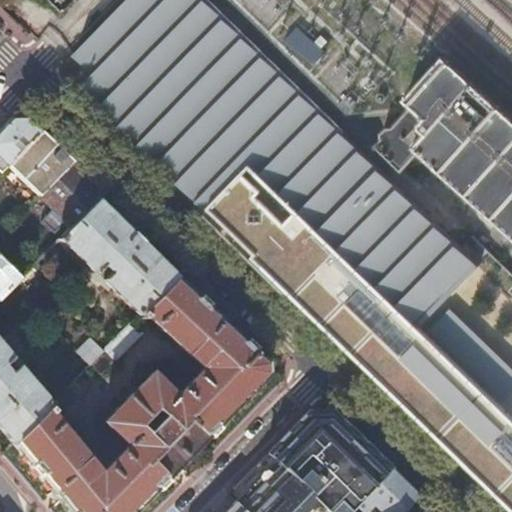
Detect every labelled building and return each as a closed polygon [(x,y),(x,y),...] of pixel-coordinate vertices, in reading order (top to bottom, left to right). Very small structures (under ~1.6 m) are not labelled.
[(18,22),(33,8),(24,0),(4,0),(0,4),(18,22)] [(127,0),(74,55),(93,73),(79,88),(208,212),(205,215),(368,386),(479,275),(204,0),(127,0)] [(327,53),(298,27),(285,41),(314,67),(327,53)] [(413,103),(377,143),(403,167),(420,148),(511,230),(511,113),(444,54),(406,97),(413,103)] [(7,167),(41,132),(26,117),(13,118),(0,130),(0,172),(1,173),(7,167)] [(72,162),(41,132),(7,167),(38,197),(72,162)] [(104,192),(72,162),(38,197),(69,227),(97,199),(104,192)] [(97,199),(69,227),(59,237),(137,315),(138,313),(176,275),(97,199)] [(0,296),(19,277),(0,258),(0,296)] [(267,362),(176,275),(138,313),(143,318),(146,316),(201,368),(175,395),(150,372),(102,421),(126,445),(100,472),(51,413),(54,410),(48,404),(10,443),(68,511),(134,511),(268,374),(267,362)] [(511,392),(434,320),(368,386),(511,509),(511,392)] [(50,403),(0,345),(0,430),(10,443),(48,404),(50,403)] [(234,501),(244,511),(348,511),(358,502),(390,468),(332,412),(305,413),(266,453),(268,455),(274,461),(257,477),(237,498),(234,501)] [(232,494),(237,498),(257,477),(274,461),(268,455),(266,453),(255,464),(256,470),(232,494)] [(390,468),(358,502),(368,511),(371,509),(373,511),(399,511),(417,494),(390,468)] [(244,511),(234,501),(222,511),(244,511)]
